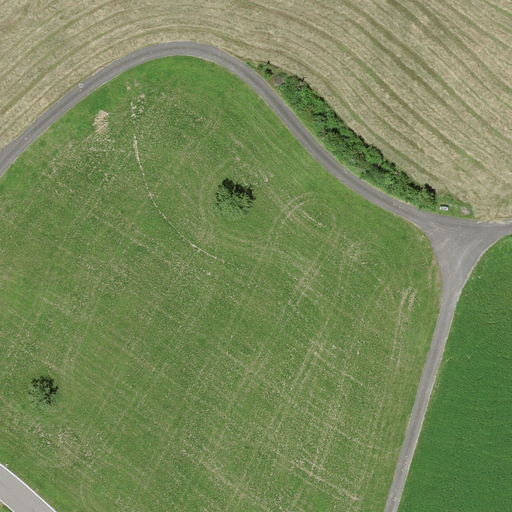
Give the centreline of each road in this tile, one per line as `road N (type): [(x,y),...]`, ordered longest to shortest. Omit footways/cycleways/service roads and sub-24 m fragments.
road 1 (unclassified): [(0,173),(101,80),(133,62),(206,53),(241,68),(368,194),(474,232),(511,228)]
road 2 (track): [(394,511),(474,232)]
